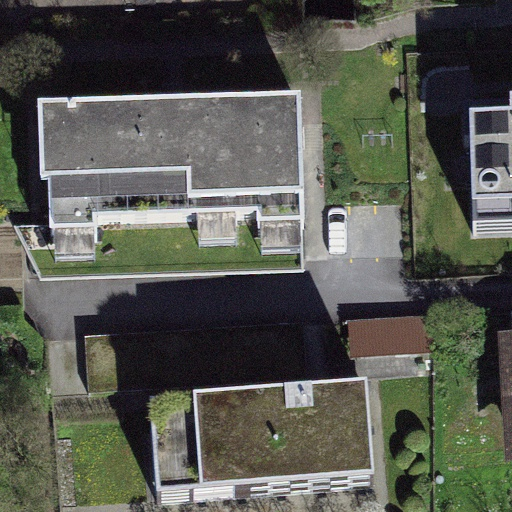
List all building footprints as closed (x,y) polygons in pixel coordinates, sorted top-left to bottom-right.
[(511,79),(422,86),(431,221),(511,215),(511,79)] [(175,115),(37,121),(42,230),(307,219),(303,110),(175,115)] [(427,354),(424,316),(349,321),(352,360),(427,354)] [(511,352),(500,354),(508,474),(511,473),(511,352)] [(371,492),(364,399),(149,417),(156,509),(371,492)]
